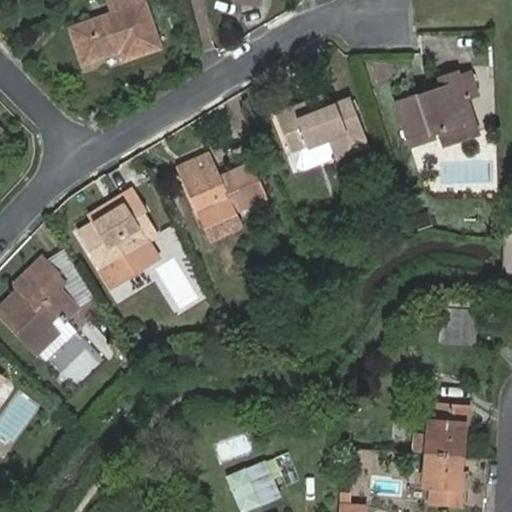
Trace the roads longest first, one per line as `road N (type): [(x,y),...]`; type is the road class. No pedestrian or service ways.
road 1 (residential): [(85,158),(314,25),(352,13),(385,14)]
road 2 (residential): [(85,158),(0,68)]
road 3 (residential): [(0,244),(85,158)]
